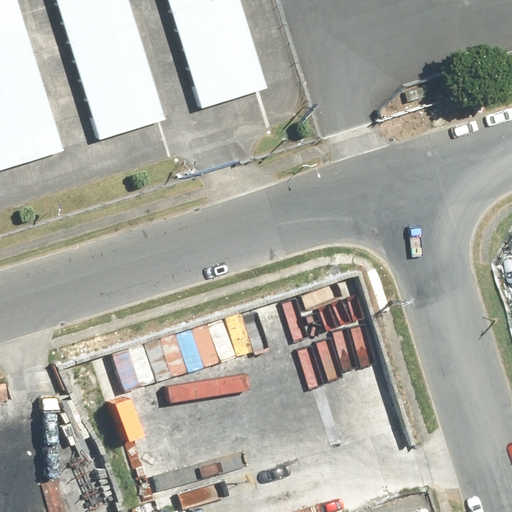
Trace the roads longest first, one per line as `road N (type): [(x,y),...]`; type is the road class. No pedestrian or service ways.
road 1 (unclassified): [(0,313),(410,184)]
road 2 (unclassified): [(410,184),(509,511)]
road 3 (unknown): [(360,45),(507,0)]
road 4 (unknown): [(410,184),(368,98),(360,45)]
